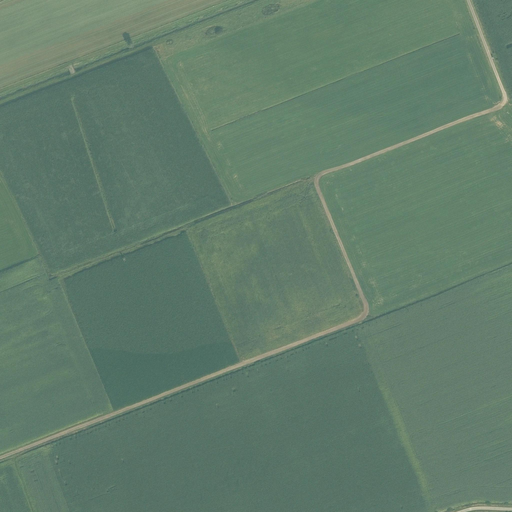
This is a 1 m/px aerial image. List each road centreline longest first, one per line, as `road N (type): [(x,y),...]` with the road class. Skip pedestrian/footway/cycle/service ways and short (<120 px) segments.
road 1 (track): [(0,458),(362,317),(366,307),(316,179),(502,103),(467,0)]
road 2 (track): [(0,89),(231,0)]
